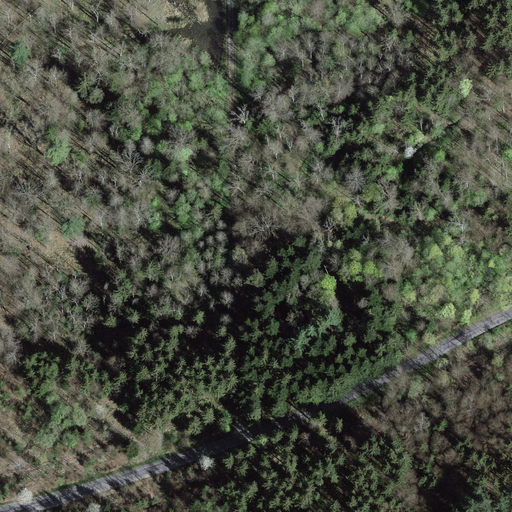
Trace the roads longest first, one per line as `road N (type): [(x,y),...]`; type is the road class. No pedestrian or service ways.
road 1 (tertiary): [(511,311),(300,413),(147,471),(0,511)]
road 2 (track): [(230,0),(241,435)]
